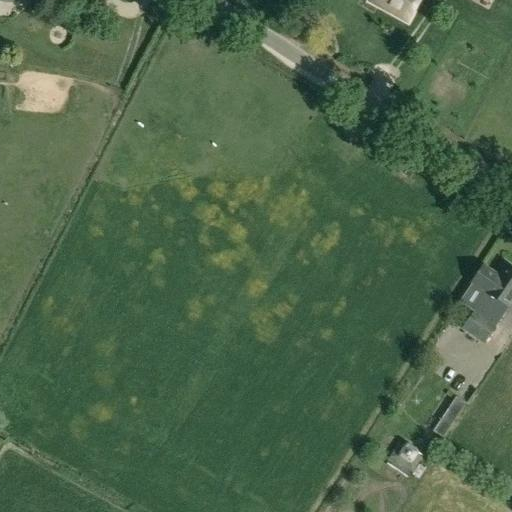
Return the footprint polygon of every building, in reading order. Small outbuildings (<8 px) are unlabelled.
[(33,0),(33,2),(61,10),(63,0),(33,0)] [(369,0),(369,1),(408,22),(419,0),(369,0)] [(485,294),(507,308),(508,309),(511,302),(511,270),(504,266),(485,294)] [(495,328),(473,313),(460,330),(483,346),(495,328)] [(456,398),(433,433),(443,439),(466,405),(456,398)] [(389,458),(412,473),(414,470),(418,473),(426,460),(400,442),(389,458)]
